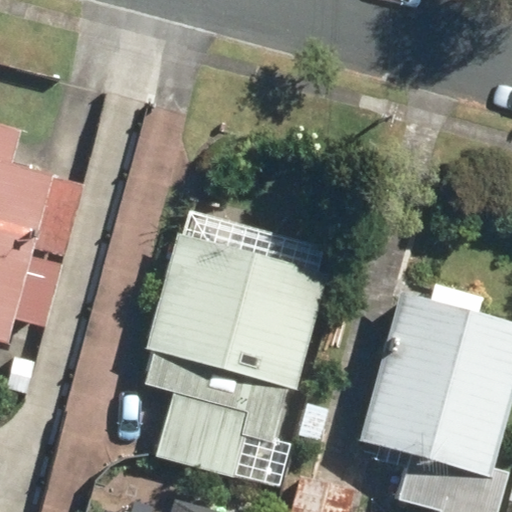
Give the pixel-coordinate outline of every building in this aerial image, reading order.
[(0,344),(4,345),(11,319),(39,327),(78,185),(2,165),(13,127),(0,123),(0,344)] [(174,232),(139,350),(148,352),(139,385),(168,393),(149,458),(224,480),(237,434),(267,443),(283,388),(289,390),(322,275),(174,232)] [(511,322),(394,292),(354,442),(402,455),(390,501),(432,511),(493,511),(505,471),(491,467),(511,387),(511,322)] [(287,470),(275,511),(343,511),(350,488),(287,470)] [(229,511),(169,496),(164,511),(229,511)]
